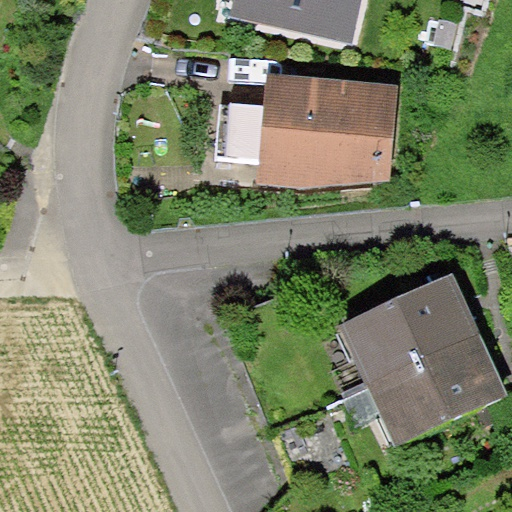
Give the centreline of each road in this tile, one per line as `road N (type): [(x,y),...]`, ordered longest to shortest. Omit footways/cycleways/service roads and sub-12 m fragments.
road 1 (residential): [(511,216),(86,265)]
road 2 (residential): [(86,265),(75,160),(119,0)]
road 3 (residential): [(195,511),(86,265)]
